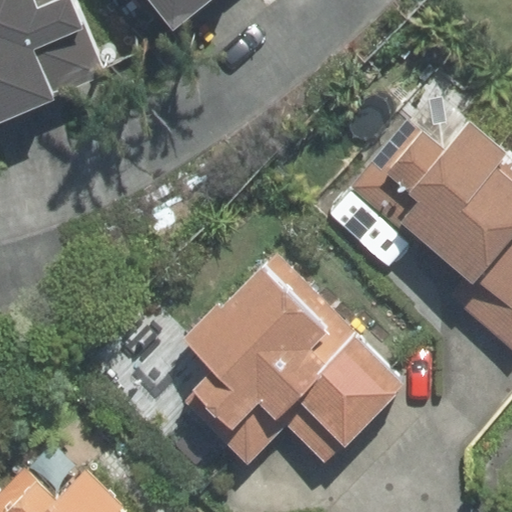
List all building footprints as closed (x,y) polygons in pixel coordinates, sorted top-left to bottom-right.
[(0,0),(0,106),(14,102),(32,94),(82,75),(52,0),(0,0)] [(125,0),(145,26),(153,20),(180,0),(125,0)] [(402,125),(345,188),(452,285),(444,294),(503,348),(511,339),(511,164),(460,116),(429,150),(402,125)] [(396,383),(268,256),(252,272),(245,265),(166,343),(194,371),(169,396),(236,462),(274,425),(314,464),(396,383)] [(20,468),(0,487),(0,511),(109,511),(67,469),(43,492),(20,468)]
